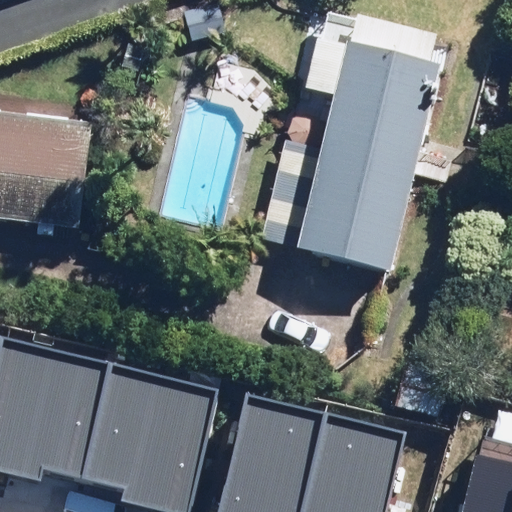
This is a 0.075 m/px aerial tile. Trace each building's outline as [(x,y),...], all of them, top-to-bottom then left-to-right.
[(436,59),(442,31),(365,14),(359,42),(330,36),(319,86),(352,93),(340,151),(292,141),(268,252),(401,281),(448,62),(436,59)] [(98,120),(0,110),(0,215),(88,224),(98,120)] [(65,331),(4,319),(0,337),(0,379),(53,390),(65,331)] [(79,447),(64,511),(336,511),(342,483),(237,460),(246,423),(198,412),(206,374),(78,346),(57,442),(79,447)] [(408,351),(388,400),(443,422),(463,373),(408,351)] [(459,511),(511,511),(511,465),(475,455),(459,511)]
